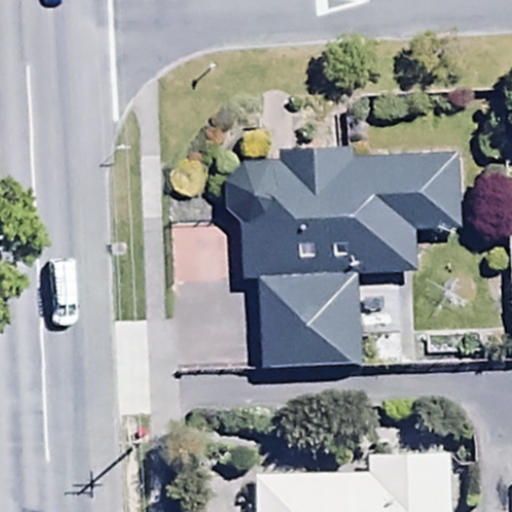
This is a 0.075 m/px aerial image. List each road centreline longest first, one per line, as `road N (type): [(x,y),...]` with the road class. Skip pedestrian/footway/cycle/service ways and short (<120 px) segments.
road 1 (secondary): [(47,511),(22,7)]
road 2 (residential): [(202,0),(22,7)]
